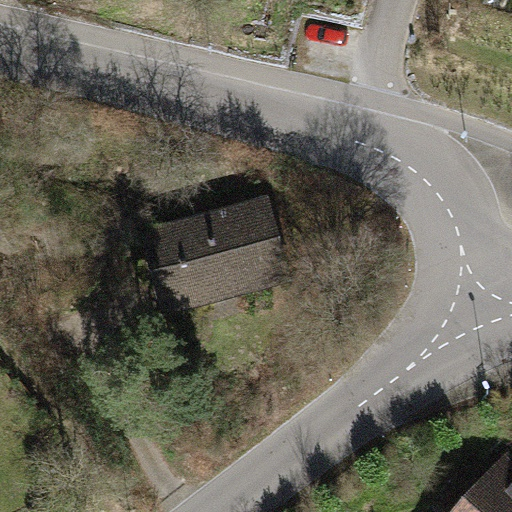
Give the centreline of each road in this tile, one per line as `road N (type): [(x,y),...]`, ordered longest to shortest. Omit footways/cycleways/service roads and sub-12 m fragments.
road 1 (residential): [(0,52),(371,144),(404,159),(433,183),(462,236),(472,313)]
road 2 (tertiary): [(472,313),(228,511)]
